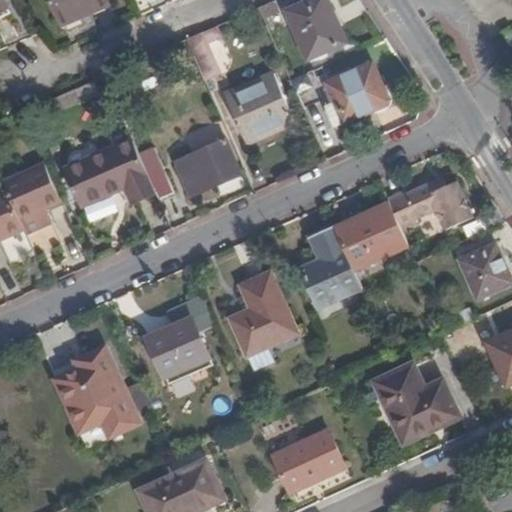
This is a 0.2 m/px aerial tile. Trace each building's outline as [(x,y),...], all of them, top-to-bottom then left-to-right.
[(52,0),(62,20),(108,0),(52,0)] [(348,38),(329,0),(301,0),(285,7),(307,56),(348,38)] [(221,33),(218,24),(188,37),(204,77),(220,70),(206,40),(221,33)] [(390,100),(372,60),(327,79),(336,97),(324,103),(334,124),(390,100)] [(274,71),(226,92),(247,141),(296,119),(274,71)] [(228,136),(175,160),(190,195),(242,171),(228,136)] [(132,201),(155,190),(145,167),(132,137),(66,166),(82,202),(125,184),(132,201)] [(161,160),(145,167),(155,190),(163,208),(179,201),(161,160)] [(45,207),(61,200),(45,161),(19,172),(6,178),(3,179),(5,182),(7,187),(19,215),(41,204),(42,208),(45,207)] [(4,173),(6,178),(19,172),(17,168),(4,173)] [(445,174),(435,178),(439,185),(448,181),(445,174)] [(406,189),(389,198),(390,200),(402,227),(419,220),(418,215),(437,207),(445,226),(473,214),(457,178),(448,181),(439,185),(435,178),(406,191),(406,189)] [(0,190),(0,238),(3,237),(2,233),(23,224),(19,215),(7,187),(0,190)] [(355,268),(409,244),(402,227),(390,200),(335,224),(355,268)] [(51,220),(45,207),(42,208),(41,204),(19,215),(23,224),(24,228),(25,231),(51,220)] [(66,207),(52,210),(57,230),(71,226),(66,207)] [(24,228),(23,224),(2,233),(3,237),(24,228)] [(317,306),(363,286),(355,268),(335,224),(313,234),(323,258),(301,269),(317,306)] [(511,279),(495,242),(461,256),(479,295),(511,279)] [(252,308),(231,318),(248,355),(298,332),(271,273),(242,284),(252,308)] [(447,329),(439,311),(425,317),(433,335),(447,329)] [(191,318),(149,337),(169,383),(212,363),(191,318)] [(511,329),(491,338),(510,380),(511,379),(511,329)] [(138,423),(104,347),(84,355),(87,363),(78,367),(53,378),(76,431),(96,422),(111,415),(118,431),(138,423)] [(74,359),(78,367),(87,363),(84,355),(74,359)] [(415,368),(380,382),(407,441),(461,417),(446,383),(425,392),(415,368)] [(151,411),(138,381),(127,385),(140,416),(151,411)] [(103,438),(118,431),(111,415),(96,422),(103,438)] [(331,431),(275,456),(294,494),(348,468),(331,431)] [(206,460),(142,490),(153,511),(193,511),(225,498),(206,460)]
